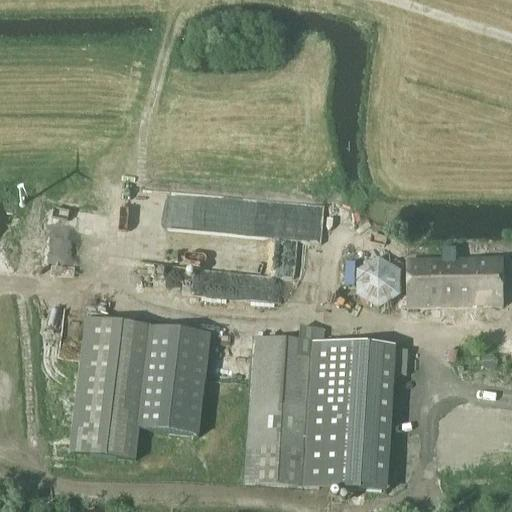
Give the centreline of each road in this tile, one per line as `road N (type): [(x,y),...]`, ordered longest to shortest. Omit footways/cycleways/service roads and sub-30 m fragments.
road 1 (track): [(132,303),(152,89),(178,12),(196,0)]
road 2 (track): [(142,305),(0,281)]
road 3 (track): [(384,0),(511,39)]
